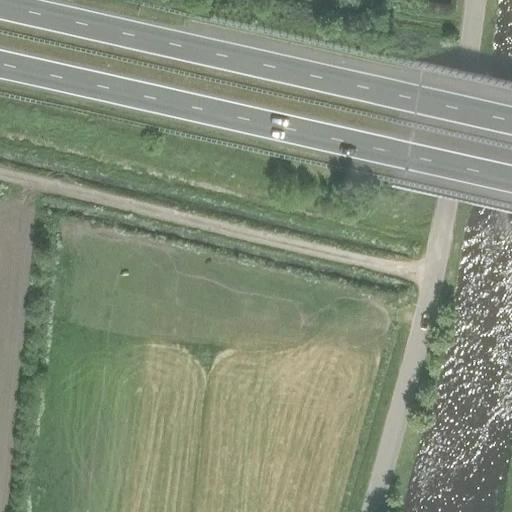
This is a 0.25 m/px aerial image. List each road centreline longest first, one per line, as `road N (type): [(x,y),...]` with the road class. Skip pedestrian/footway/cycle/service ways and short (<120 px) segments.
road 1 (trunk): [(511,121),(0,6)]
road 2 (trunk): [(0,64),(511,179)]
road 3 (tertiary): [(371,511),(442,233),(478,0)]
